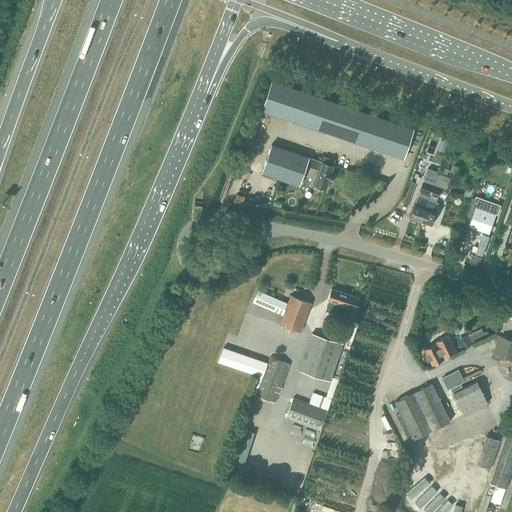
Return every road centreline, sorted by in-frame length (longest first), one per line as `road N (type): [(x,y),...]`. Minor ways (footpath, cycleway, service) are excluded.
road 1 (motorway): [(0,435),(170,0)]
road 2 (motorway): [(14,511),(201,90)]
road 3 (motorway): [(111,0),(0,287)]
road 4 (unclassified): [(511,291),(272,228)]
road 5 (unknown): [(422,264),(362,498)]
road 6 (primary): [(337,41),(511,107)]
road 7 (primary): [(511,73),(339,3)]
road 8 (unknown): [(351,244),(358,219),(396,186),(400,164),(319,139)]
road 9 (motorway): [(201,90),(262,22),(337,41)]
road 10 (motorway): [(51,0),(0,140)]
road 11 (unclassified): [(191,231),(186,253),(208,266),(272,228)]
